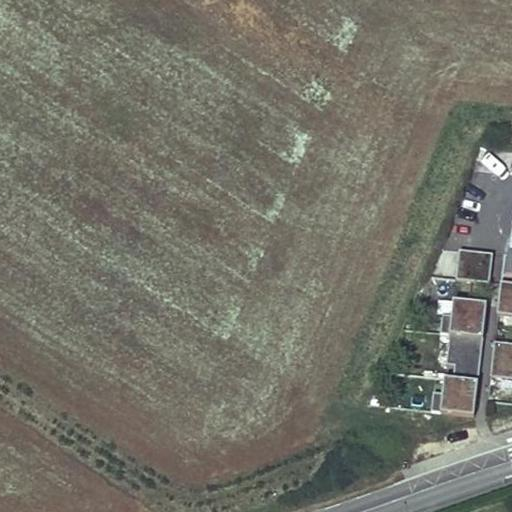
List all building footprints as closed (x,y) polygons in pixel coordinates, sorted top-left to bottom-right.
[(465,252),(449,250),(445,280),(462,281),(465,252)] [(483,254),(465,252),(462,281),(479,283),(483,254)] [(511,257),(506,257),(503,282),(511,282),(511,257)] [(511,282),(503,282),(502,285),(490,283),(487,313),(511,315),(511,282)] [(477,304),(445,300),(437,364),(444,365),(444,367),(469,370),(477,304)] [(511,343),(484,340),(480,373),(511,377),(511,373),(511,343)] [(443,375),(436,374),(431,413),(463,417),(469,370),(444,367),(443,375)]
